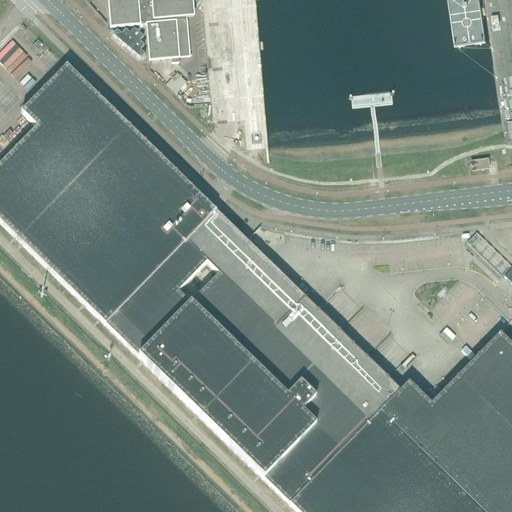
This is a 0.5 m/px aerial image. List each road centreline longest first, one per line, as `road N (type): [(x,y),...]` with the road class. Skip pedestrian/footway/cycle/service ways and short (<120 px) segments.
road 1 (unclassified): [(278,511),(0,239)]
road 2 (unclassified): [(511,194),(313,210),(259,194),(208,158)]
road 3 (unclassified): [(208,158),(47,0)]
road 4 (unclassified): [(216,0),(227,126),(208,158)]
